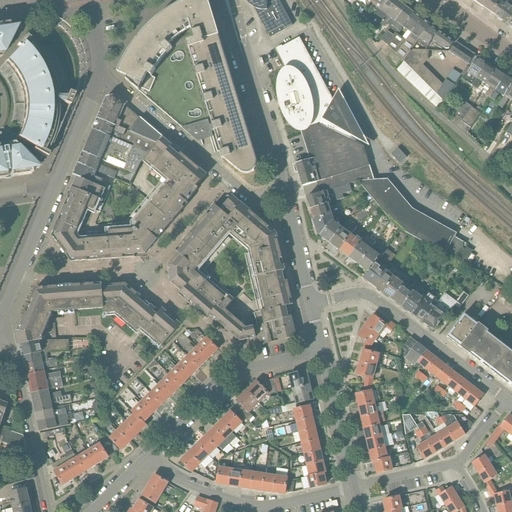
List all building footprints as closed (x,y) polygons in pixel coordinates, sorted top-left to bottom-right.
[(181,24),(210,15),(206,2),(205,0),(183,0),(175,5),(181,24)] [(247,0),(249,0),(270,38),(293,26),(278,0),(246,0),(246,1),(247,0)] [(373,0),(371,3),(370,4),(379,10),(386,0),(373,0)] [(375,14),(383,20),(399,2),(396,0),(386,0),(379,10),(376,13),(375,14)] [(496,17),(508,0),(472,0),(472,1),(473,1),(495,16),(496,17)] [(511,0),(508,0),(496,17),(508,25),(511,18),(511,0)] [(392,26),(406,7),(399,2),(383,20),(380,24),(385,27),(387,23),(392,26)] [(207,130),(210,129),(213,128),(181,24),(175,5),(169,9),(162,14),(155,20),(151,24),(147,28),(140,36),(135,41),(131,47),(126,54),(122,62),(120,66),(117,72),(128,77),(126,79),(126,80),(191,136),(195,135),(194,131),(197,129),(198,129),(207,127),(207,130)] [(401,31),(403,28),(415,14),(406,7),(392,26),(398,30),(401,31)] [(257,165),(257,163),(257,162),(257,160),(212,14),(210,15),(181,24),(213,128),(210,129),(217,152),(220,151),(222,159),(224,159),(239,171),(240,172),(242,173),(244,174),(247,174),(249,174),(252,173),(254,171),(255,169),(257,167),(257,165)] [(387,44),(404,62),(413,50),(418,43),(430,25),(415,14),(403,28),(408,31),(402,38),(399,36),(401,33),(400,32),(401,31),(398,30),(394,36),(387,44)] [(66,97),(58,97),(57,89),(56,84),(54,80),(53,75),(50,68),(46,61),(44,56),(41,52),(35,45),(31,40),(29,38),(47,19),(46,18),(28,37),(26,36),(17,45),(18,46),(18,45),(19,47),(6,62),(8,64),(11,67),(13,70),(15,73),(19,79),(20,82),(22,85),(24,95),(25,105),(25,115),(23,124),(22,127),(21,131),(19,134),(17,138),(35,147),(33,149),(33,150),(47,158),(57,134),(74,95),(68,92),(66,97)] [(0,23),(0,57),(1,58),(17,26),(9,27),(8,23),(0,23)] [(367,32),(371,37),(377,28),(373,24),(367,32)] [(430,25),(418,43),(426,49),(432,41),(438,31),(430,25)] [(388,31),(381,40),(387,44),(394,36),(388,31)] [(446,47),(449,49),(454,42),(438,31),(432,41),(434,42),(433,43),(442,49),(443,48),(445,49),(446,47)] [(340,90),(333,101),(302,43),(300,38),(277,50),(286,69),(284,71),(282,74),(280,76),(279,80),(279,86),(279,89),(279,95),(280,101),(281,106),(284,112),(286,117),(288,120),(291,123),(293,126),(297,129),(299,130),(302,130),(304,130),(319,125),(358,145),(355,139),(371,147),(340,90)] [(449,53),(468,65),(474,56),(455,43),(449,53)] [(462,80),(472,87),(487,64),(477,58),(466,74),(462,80)] [(443,85),(437,95),(404,62),(398,70),(438,108),(444,102),(448,97),(455,86),(446,80),(443,85)] [(482,82),(486,85),(496,70),(487,64),(472,87),(477,90),(482,82)] [(485,95),(490,99),(505,76),(496,70),(486,85),(490,88),(485,95)] [(500,94),(504,97),(511,85),(511,80),(505,76),(490,99),(495,102),(500,94)] [(511,85),(504,97),(498,105),(503,108),(509,99),(511,101),(511,85)] [(97,119),(130,133),(134,125),(140,118),(125,105),(114,95),(107,97),(97,119)] [(454,114),(462,120),(472,107),(463,100),(454,114)] [(462,121),(471,128),(480,114),(472,107),(462,120),(462,121)] [(130,133),(126,144),(149,153),(157,144),(163,138),(140,118),(134,125),(130,133)] [(93,130),(126,144),(130,133),(97,119),(93,130)] [(303,187),(317,182),(370,165),(364,148),(358,145),(319,125),(304,130),(307,142),(305,143),(307,147),(309,147),(313,159),(296,164),(303,187)] [(142,162),(149,153),(126,144),(93,130),(88,141),(83,153),(101,160),(102,160),(112,164),(124,169),(135,174),(138,169),(141,164),(142,163),(142,162)] [(206,175),(200,169),(163,138),(157,144),(149,153),(142,162),(143,163),(144,162),(152,170),(150,173),(161,182),(186,202),(198,188),(196,187),(206,175)] [(0,144),(0,178),(31,174),(30,169),(38,168),(14,143),(0,144)] [(398,148),(391,155),(399,163),(400,164),(405,160),(407,158),(398,148)] [(78,164),(96,171),(107,176),(114,179),(117,172),(99,165),(101,160),(83,153),(78,164)] [(93,184),(109,191),(111,187),(102,183),(103,180),(94,176),(96,171),(78,164),(73,175),(77,177),(93,184)] [(71,192),(86,198),(93,184),(77,177),(71,192)] [(453,259),(455,260),(465,244),(455,237),(457,234),(413,209),(388,179),(375,180),(358,181),(394,224),(401,230),(453,259)] [(125,223),(152,246),(188,204),(186,202),(161,182),(125,223)] [(145,254),(152,246),(125,223),(108,224),(97,225),(95,224),(96,223),(110,191),(109,191),(93,184),(86,198),(80,213),(74,228),(64,252),(71,262),(135,258),(135,254),(145,254)] [(336,201),(343,199),(342,194),(352,191),(349,184),(321,193),(307,198),(310,209),(336,201)] [(65,206),(80,213),(86,198),(71,192),(65,206)] [(249,254),(279,246),(276,234),(232,196),(220,210),(238,225),(231,234),(230,235),(249,251),(249,254)] [(314,220),(334,213),(332,207),(338,205),(336,201),(310,209),(314,220)] [(202,274),(204,271),(231,240),(228,238),(230,235),(231,234),(238,225),(220,210),(215,205),(175,251),(179,254),(169,265),(170,282),(181,292),(196,274),(202,274)] [(59,221),(74,228),(80,213),(65,206),(59,221)] [(322,237),(333,221),(336,220),(334,213),(314,220),(318,234),(322,237)] [(340,250),(351,235),(345,230),(351,223),(347,220),(342,227),(330,243),(340,250)] [(52,236),(64,252),(74,228),(59,221),(52,236)] [(322,237),(330,243),(342,227),(333,221),(322,237)] [(340,250),(349,257),(361,242),(357,239),(351,235),(340,250)] [(349,257),(359,264),(370,249),(361,242),(349,257)] [(369,272),(382,252),(379,250),(373,245),(370,249),(359,264),(369,272)] [(251,277),(285,269),(279,246),(249,254),(245,255),(251,277)] [(466,247),(459,259),(466,264),(473,252),(466,247)] [(364,278),(373,285),(390,264),(396,256),(385,248),(382,252),(369,272),(364,278)] [(373,285),(383,293),(395,277),(389,272),(393,266),(390,264),(373,285)] [(259,312),(293,303),(285,269),(251,277),(259,312)] [(383,293),(393,300),(411,275),(410,274),(408,277),(405,275),(407,273),(402,269),(400,271),(399,271),(395,277),(383,293)] [(209,315),(226,295),(229,292),(204,271),(202,274),(196,274),(181,292),(179,295),(206,319),(209,315)] [(393,300),(402,307),(418,285),(421,282),(411,275),(393,300)] [(52,312),(103,308),(102,285),(102,283),(36,288),(52,312)] [(162,346),(181,324),(162,308),(157,314),(153,311),(155,309),(125,284),(102,285),(103,308),(103,313),(116,312),(137,330),(140,327),(162,346)] [(402,307),(412,314),(429,293),(418,285),(402,307)] [(20,345),(43,340),(43,336),(52,315),(52,312),(36,288),(17,331),(20,345)] [(455,302),(461,307),(471,294),(466,290),(464,293),(463,292),(455,302)] [(511,307),(511,294),(505,291),(500,300),(511,307)] [(412,314),(423,322),(437,303),(434,301),(437,298),(429,293),(412,314)] [(256,337),(254,326),(246,328),(245,327),(225,310),(234,300),(229,295),(228,297),(226,295),(209,315),(240,341),(256,337)] [(257,325),(272,322),(291,317),(289,306),(293,305),(293,303),(259,312),(254,313),(257,325)] [(423,322),(434,331),(449,312),(437,303),(423,322)] [(447,337),(460,347),(479,322),(466,312),(447,337)] [(393,331),(396,327),(396,326),(389,321),(386,325),(373,316),(366,325),(380,336),(387,326),(393,331)] [(272,322),(277,341),(296,337),(291,317),(272,322)] [(258,346),(277,341),(272,322),(257,325),(254,326),(256,337),(258,346)] [(511,353),(487,333),(489,330),(479,322),(460,347),(511,387),(511,353)] [(365,346),(374,349),(374,348),(372,346),(380,336),(366,325),(359,335),(366,341),(365,346)] [(197,348),(208,359),(217,349),(207,338),(197,348)] [(415,366),(418,363),(427,351),(410,338),(402,348),(407,352),(403,356),(405,358),(415,366)] [(23,358),(48,352),(69,351),(68,340),(43,340),(20,345),(23,358)] [(360,363),(376,367),(380,354),(373,352),(374,349),(365,346),(360,363)] [(199,368),(208,359),(197,348),(188,357),(199,368)] [(418,363),(427,370),(437,358),(427,350),(427,351),(418,363)] [(25,366),(48,361),(48,352),(23,358),(25,366)] [(189,377),(199,368),(188,357),(178,366),(189,377)] [(427,370),(437,377),(446,365),(437,358),(427,370)] [(27,375),(45,371),(44,367),(46,366),(46,368),(57,366),(57,360),(54,360),(48,361),(25,366),(27,375)] [(365,384),(373,385),(373,380),(376,367),(360,363),(357,374),(366,377),(365,384)] [(437,377),(446,385),(455,373),(446,365),(437,377)] [(180,386),(189,377),(178,366),(169,375),(180,386)] [(29,385),(61,377),(60,372),(46,375),(45,371),(27,375),(29,385)] [(293,389),(310,385),(306,371),(290,375),(293,389)] [(415,377),(420,380),(424,375),(419,371),(415,377)] [(446,385),(456,392),(465,380),(455,373),(446,385)] [(171,395),(180,386),(169,375),(160,384),(171,395)] [(420,380),(424,384),(428,379),(424,375),(420,380)] [(31,394),(49,390),(63,386),(61,377),(29,385),(31,394)] [(272,394),(277,393),(276,386),(274,379),(269,380),(272,394)] [(269,380),(261,385),(257,381),(247,391),(259,404),(268,395),(271,399),(278,397),(277,393),(272,394),(269,380)] [(456,392),(465,399),(474,388),(465,380),(456,392)] [(162,404),(171,395),(160,384),(151,393),(162,404)] [(359,406),(375,403),(372,391),(373,385),(365,384),(364,393),(356,395),(359,406)] [(310,385),(293,389),(296,403),(313,399),(310,385)] [(434,392),(438,395),(442,390),(438,386),(434,391),(434,392)] [(474,388),(465,399),(475,407),(484,395),(474,388)] [(33,403),(62,397),(61,392),(50,394),(49,390),(31,394),(33,403)] [(438,395),(443,398),(447,393),(442,390),(438,395)] [(249,413),(259,404),(247,391),(237,401),(242,407),(238,411),(248,421),(253,417),(249,413)] [(141,403),(152,414),(162,404),(151,393),(141,403)] [(35,412),(53,409),(52,404),(60,402),(60,403),(72,400),(70,395),(62,397),(33,403),(35,412)] [(0,442),(28,451),(24,436),(0,428),(1,425),(5,414),(8,404),(1,402),(2,400),(0,398),(0,442)] [(457,410),(461,404),(457,401),(453,406),(457,410)] [(362,417),(378,414),(385,412),(382,402),(375,404),(375,403),(359,406),(362,417)] [(143,423),(152,414),(141,403),(131,412),(133,414),(143,423)] [(461,404),(457,410),(462,413),(466,408),(461,404)] [(296,422),(313,418),(310,406),(293,410),(296,422)] [(271,415),(283,413),(281,407),(270,410),(271,415)] [(37,422),(72,415),(71,413),(67,414),(66,409),(54,412),(53,409),(35,412),(37,422)] [(222,420),(233,431),(242,423),(231,412),(222,420)] [(39,432),(67,425),(66,420),(75,418),(74,414),(72,415),(37,422),(39,432)] [(126,421),(138,433),(146,425),(143,423),(133,414),(126,421)] [(364,429),(380,425),(378,414),(362,417),(364,429)] [(413,430),(418,427),(417,426),(410,415),(403,416),(406,435),(413,430)] [(444,423),(449,420),(446,415),(441,418),(444,423)] [(500,426),(505,430),(504,431),(509,435),(511,431),(511,417),(509,415),(500,426)] [(299,432),(315,429),(313,418),(296,422),(299,432)] [(441,418),(436,421),(439,427),(444,423),(441,418)] [(231,433),(233,431),(222,420),(214,428),(229,444),(236,437),(231,433)] [(130,441),(138,433),(126,421),(118,429),(130,441)] [(457,421),(451,425),(447,428),(455,441),(466,435),(457,421)] [(418,427),(420,430),(424,436),(429,433),(425,427),(422,423),(417,426),(418,427)] [(367,440),(383,436),(380,425),(364,429),(367,440)] [(497,440),(504,431),(505,430),(500,426),(492,436),(497,440)] [(222,450),(229,444),(214,428),(206,436),(217,447),(218,446),(222,450)] [(455,441),(447,428),(442,431),(437,434),(445,447),(455,441)] [(122,450),(130,441),(118,429),(110,437),(122,450)] [(301,444),(318,440),(315,429),(299,432),(301,444)] [(424,436),(420,430),(415,434),(419,439),(424,436)] [(445,447),(437,434),(426,441),(435,454),(445,447)] [(208,455),(217,447),(206,436),(198,445),(208,455)] [(370,451),(385,447),(383,436),(367,440),(370,451)] [(491,447),(497,440),(492,436),(486,444),(491,447)] [(304,455),(320,451),(318,440),(301,444),(304,455)] [(435,454),(426,441),(416,447),(424,460),(435,454)] [(108,457),(100,444),(88,451),(96,464),(108,457)] [(201,463),(208,455),(198,445),(190,452),(201,463)] [(389,459),(389,457),(388,457),(385,447),(370,451),(372,463),(374,462),(389,459)] [(85,471),(96,464),(88,451),(77,458),(85,471)] [(307,466),(323,462),(320,451),(304,455),(307,466)] [(192,472),(201,463),(190,452),(181,461),(192,472)] [(478,473),(491,465),(484,455),(472,463),(478,473)] [(75,478),(85,471),(77,458),(66,464),(75,478)] [(392,470),(389,459),(374,462),(377,473),(392,470)] [(308,477),(324,474),(326,473),(323,462),(307,466),(309,476),(308,476),(308,477)] [(63,485),(75,478),(66,464),(55,471),(63,485)] [(489,490),(494,487),(490,481),(498,476),(491,465),(478,473),(489,490)] [(217,484),(228,485),(231,470),(219,468),(217,484)] [(32,470),(25,471),(27,481),(34,479),(32,470)] [(228,485),(240,487),(242,471),(231,470),(228,485)] [(240,487),(251,489),(253,473),(242,471),(240,487)] [(251,489),(262,490),(264,475),(253,473),(251,489)] [(311,488),(326,485),(324,474),(308,477),(311,488)] [(148,485),(162,493),(168,483),(154,475),(148,485)] [(262,490),(273,492),(276,476),(264,475),(262,490)] [(273,492),(285,494),(287,478),(276,476),(273,492)] [(162,493),(148,485),(142,495),(155,503),(162,493)] [(446,505),(458,497),(452,487),(444,491),(442,487),(436,490),(446,505)] [(497,507),(511,502),(511,501),(509,491),(498,493),(494,487),(489,490),(492,496),(494,495),(497,507)] [(13,509),(30,505),(27,489),(9,493),(12,509),(13,509)] [(214,511),(217,504),(198,497),(195,507),(204,510),(203,511),(214,511)] [(391,511),(401,510),(402,509),(399,497),(384,501),(386,511),(385,511),(391,511)] [(459,511),(465,511),(464,508),(465,508),(458,497),(446,505),(449,511),(458,511),(459,511)] [(131,510),(133,511),(151,511),(154,509),(139,500),(133,510),(132,509),(131,510)] [(498,511),(511,511),(511,502),(497,507),(498,511)]
